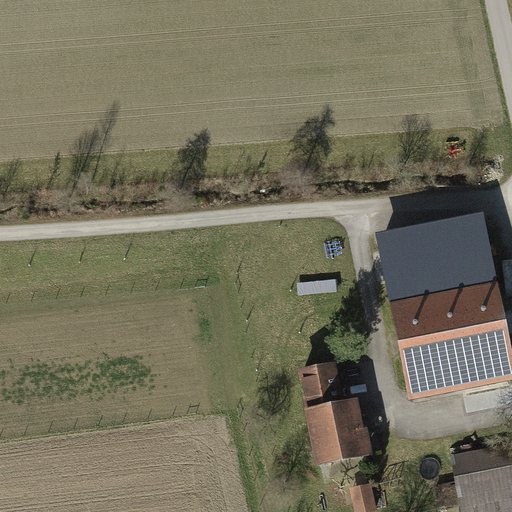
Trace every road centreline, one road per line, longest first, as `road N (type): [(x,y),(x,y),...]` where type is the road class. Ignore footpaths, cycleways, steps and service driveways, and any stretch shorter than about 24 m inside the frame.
road 1 (track): [(511,200),(0,233)]
road 2 (track): [(511,407),(413,423),(396,409),(358,210)]
